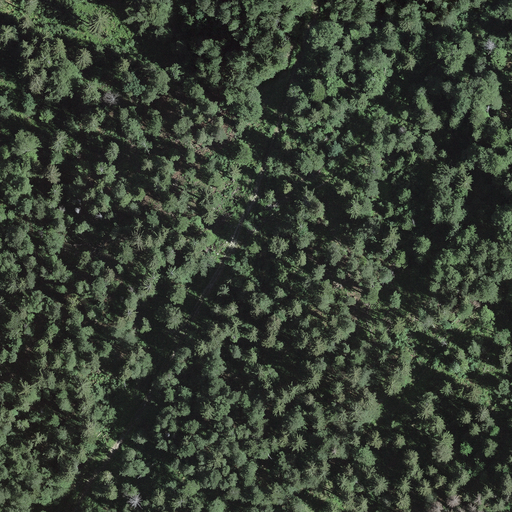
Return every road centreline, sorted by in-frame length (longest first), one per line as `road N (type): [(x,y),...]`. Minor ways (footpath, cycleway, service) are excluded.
road 1 (track): [(47,511),(109,454),(226,259),(317,0)]
road 2 (track): [(226,259),(346,158),(497,0)]
road 3 (track): [(314,511),(386,412),(511,285)]
